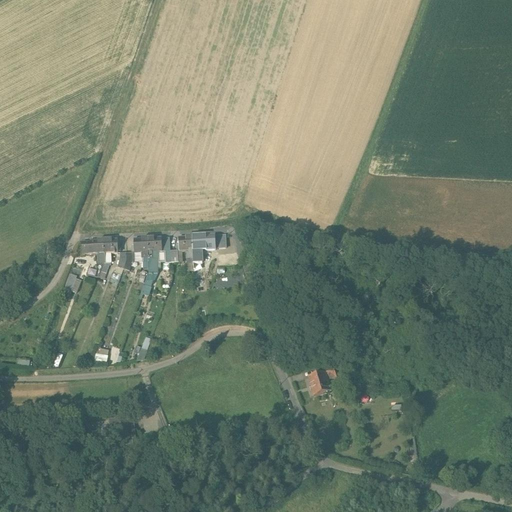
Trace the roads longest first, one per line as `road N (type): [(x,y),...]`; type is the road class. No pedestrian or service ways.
road 1 (residential): [(271,343),(234,238),(224,231),(75,240),(48,293),(0,326)]
road 2 (residential): [(0,381),(145,371),(222,335),(271,343)]
road 3 (track): [(423,0),(331,243)]
road 4 (track): [(75,240),(158,0)]
road 5 (residential): [(325,463),(297,418),(271,343)]
road 6 (unclassified): [(453,493),(325,463)]
